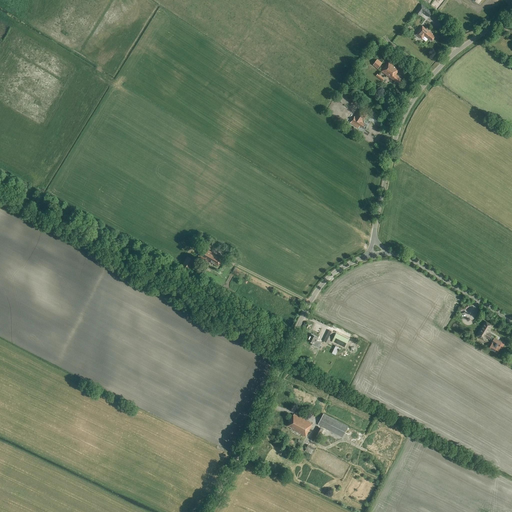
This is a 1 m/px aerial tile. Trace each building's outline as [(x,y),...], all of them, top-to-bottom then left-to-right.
[(432,13),(421,5),(415,12),(420,16),(422,13),(428,18),(432,13)] [(422,27),(418,32),(415,35),(422,40),(424,37),(427,39),(431,42),(434,37),(432,35),(422,27)] [(389,61),(384,67),(381,65),(382,63),(377,59),(373,65),(378,69),(379,67),(383,69),(381,71),(395,82),(396,81),(398,84),(402,79),(398,76),(396,75),(398,72),(397,72),(400,69),(389,61)] [(368,114),(359,109),(350,123),(358,128),(360,126),(364,129),(366,125),(363,122),(368,114)] [(203,248),(198,257),(210,263),(210,262),(217,266),(221,259),(211,254),(212,252),(203,248)] [(186,261),(181,269),(187,273),(189,268),(187,267),(190,263),(186,261)] [(199,268),(197,272),(203,275),(206,270),(200,266),(199,268)] [(502,343),(494,338),(491,337),(493,334),(489,332),(493,326),(485,321),(476,336),(484,341),(486,339),(489,340),(490,338),(493,340),(491,343),(492,344),(488,349),(496,354),(500,348),(499,347),(502,343)] [(330,327),(325,337),(323,341),(328,343),(334,333),(336,334),(338,331),(330,327)] [(346,336),(351,338),(353,333),(349,332),(349,331),(343,329),(342,332),(347,334),(346,336)] [(313,343),(312,345),(320,349),(321,346),(320,346),(321,342),(319,341),(320,340),(317,339),(318,337),(311,334),(308,341),(313,343)] [(313,424),(294,414),(288,426),(292,428),(291,429),(306,437),(313,424)] [(348,426),(323,414),(318,425),(342,437),(348,426)] [(324,430),(318,427),(311,440),(317,443),(324,430)] [(364,443),(369,434),(361,429),(356,438),(364,443)] [(315,448),(308,445),(306,449),(312,453),(315,448)]
